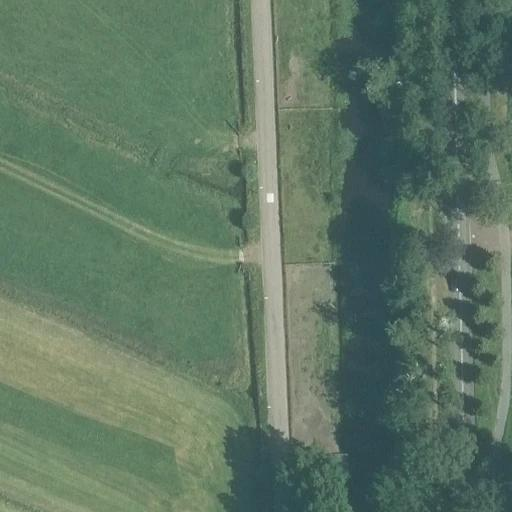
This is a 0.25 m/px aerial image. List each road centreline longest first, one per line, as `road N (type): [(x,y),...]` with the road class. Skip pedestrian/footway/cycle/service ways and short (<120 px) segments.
road 1 (unclassified): [(286,511),(260,0)]
road 2 (secondary): [(468,511),(451,0)]
